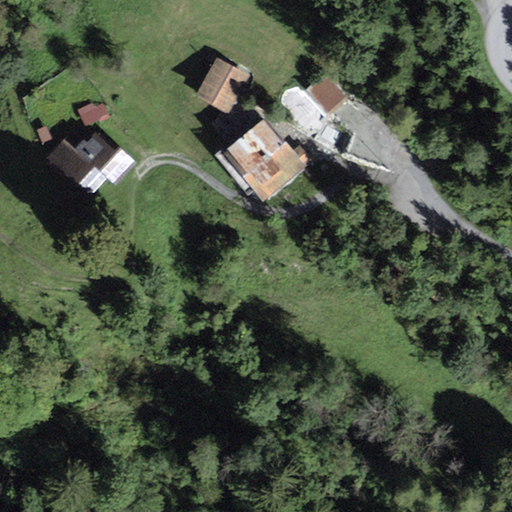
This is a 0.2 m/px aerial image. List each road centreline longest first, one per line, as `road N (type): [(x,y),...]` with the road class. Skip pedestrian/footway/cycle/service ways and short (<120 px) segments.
road 1 (track): [(359,169),(330,194),(278,213),(218,190),(177,159),(157,159),(136,178)]
road 2 (track): [(511,253),(359,169)]
